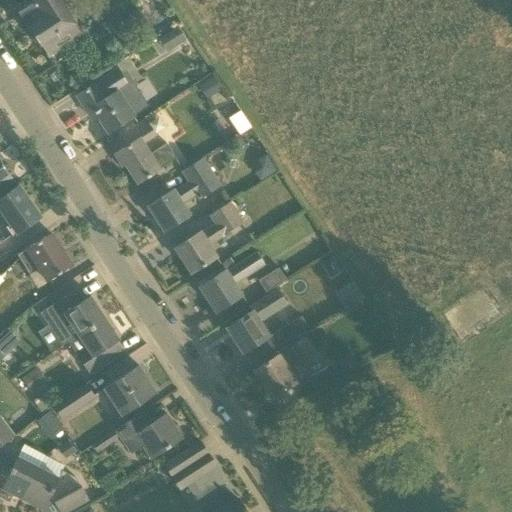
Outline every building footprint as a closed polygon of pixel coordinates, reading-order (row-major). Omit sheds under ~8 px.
[(82,34),(60,0),(33,0),(36,3),(21,12),(30,27),(29,27),(30,29),(30,32),(36,42),(39,43),(40,45),(41,44),(49,56),(65,45),(82,34)] [(178,27),(168,33),(177,46),(186,40),(178,27)] [(135,116),(119,92),(130,86),(118,69),(77,96),(88,112),(93,108),(109,133),(135,116)] [(213,77),(204,83),(213,96),(222,90),(213,77)] [(230,118),(242,132),(251,125),(240,111),(230,118)] [(151,153),(144,143),(156,136),(145,121),(126,133),(132,143),(115,154),(122,166),(126,164),(138,183),(177,158),(167,143),(151,153)] [(200,198),(221,184),(205,159),(184,173),(190,183),(174,193),(173,190),(148,206),(165,231),(190,215),(182,203),(197,194),(200,198)] [(11,175),(0,160),(0,192),(15,182),(11,175)] [(14,236),(40,217),(19,187),(0,198),(0,206),(6,215),(2,218),(14,236)] [(209,247),(244,224),(232,206),(212,218),(217,226),(203,235),(201,232),(176,248),(192,273),(217,257),(209,247)] [(50,281),(72,266),(51,233),(18,254),(31,276),(42,269),(50,281)] [(233,284),(264,264),(257,253),(229,271),(227,269),(200,287),(217,312),(241,296),(233,284)] [(332,278),(344,271),(334,256),(322,264),(332,278)] [(265,291),(286,279),(280,268),(259,280),(265,291)] [(345,306),(363,298),(354,281),(337,290),(345,306)] [(251,310),(227,327),(244,353),(269,336),(258,320),(265,315),(267,318),(287,303),(283,296),(289,293),(281,283),(269,291),(271,294),(249,308),(251,310)] [(61,347),(67,343),(106,318),(96,304),(92,307),(87,299),(84,300),(77,289),(40,314),(61,347)] [(286,343),(309,328),(301,315),(278,330),(286,343)] [(90,376),(123,354),(110,334),(114,332),(106,318),(67,343),(90,376)] [(294,365),(315,351),(305,337),(284,352),(294,365)] [(0,341),(0,361),(10,352),(0,341)] [(272,398),(297,381),(280,354),(255,371),(272,398)] [(317,389),(339,377),(332,364),(310,376),(317,389)] [(121,417),(157,393),(138,365),(102,389),(121,417)] [(38,367),(22,377),(31,392),(47,382),(38,367)] [(62,419),(95,397),(85,382),(52,404),(62,419)] [(44,416),(37,421),(40,425),(48,437),(49,438),(62,429),(51,412),(50,412),(44,416)] [(175,426),(166,413),(148,426),(140,413),(92,445),(97,452),(121,436),(131,452),(143,445),(151,458),(182,438),(181,436),(184,434),(177,424),(175,426)] [(0,446),(16,435),(1,416),(0,416),(0,446)] [(68,441),(58,448),(66,460),(77,453),(68,441)] [(13,468),(8,466),(9,465),(0,453),(0,497),(10,502),(14,494),(22,499),(38,468),(18,457),(13,468)] [(178,485),(191,477),(178,456),(165,465),(178,485)] [(216,467),(217,466),(216,465),(214,466),(215,466),(193,482),(205,501),(199,506),(203,511),(246,511),(238,499),(237,499),(216,467)] [(81,487),(75,477),(62,471),(59,477),(38,468),(22,499),(44,510),(49,499),(54,502),(59,511),(66,511),(89,500),(82,487),(81,487)]
